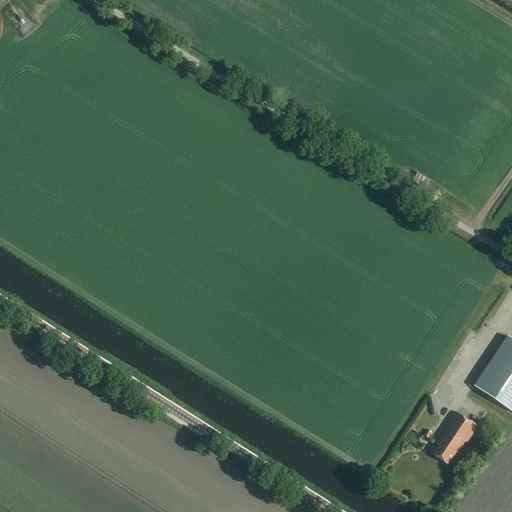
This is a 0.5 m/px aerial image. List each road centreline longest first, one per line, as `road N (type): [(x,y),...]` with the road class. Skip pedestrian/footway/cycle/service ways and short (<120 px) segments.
road 1 (unclassified): [(92,0),(511,258)]
road 2 (tertiary): [(332,511),(0,300)]
